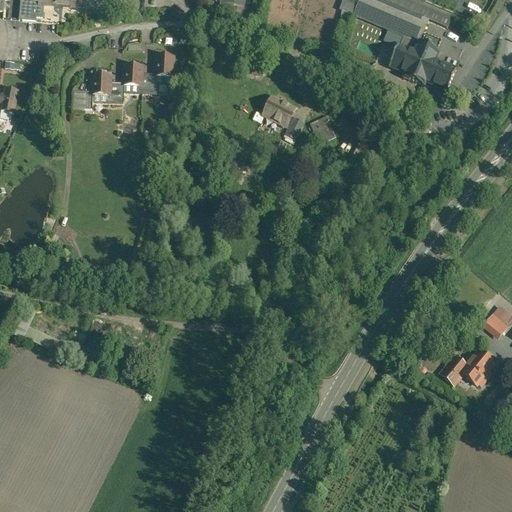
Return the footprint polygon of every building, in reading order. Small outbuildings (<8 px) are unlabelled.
[(26,0),(24,22),(36,23),(36,20),(43,20),(44,6),(84,9),(84,0),(26,0)] [(220,0),(220,3),(224,4),(234,6),(244,8),(245,0),(220,0)] [(342,0),(341,3),(342,5),(339,12),(353,17),(360,0),(342,0)] [(385,4),(375,0),(360,0),(353,17),(353,18),(403,39),(419,45),(428,23),(385,4)] [(432,13),(401,0),(386,0),(385,4),(428,23),(432,13)] [(234,6),(224,4),(220,3),(219,10),(233,13),(234,6)] [(451,21),(432,13),(428,23),(446,31),(451,21)] [(438,54),(419,45),(403,39),(399,49),(397,48),(389,69),(405,75),(403,80),(423,89),(425,84),(447,93),(455,73),(434,64),(438,54)] [(173,60),(156,59),(155,77),(155,79),(156,79),(172,80),(173,60)] [(142,69),(125,68),(124,86),(124,88),(141,89),(141,76),(142,69)] [(155,77),(141,76),(141,89),(141,93),(155,94),(156,79),(155,79),(155,77)] [(110,78),(93,77),(92,94),(92,97),(93,97),(109,98),(110,86),(110,78)] [(124,86),(110,86),(109,98),(109,102),(123,103),(124,88),(124,86)] [(5,97),(2,97),(0,104),(3,104),(2,112),(13,114),(18,93),(6,90),(5,97)] [(92,94),(75,94),(74,111),(92,111),(93,97),(92,97),(92,94)] [(295,112),(272,101),(264,117),(287,129),(295,112)] [(13,114),(2,112),(0,120),(11,123),(13,114)] [(327,118),(310,127),(320,146),(334,139),(332,133),(329,126),(330,126),(327,118)] [(372,136),(363,132),(354,151),(362,155),(372,136)] [(463,138),(456,147),(460,151),(467,142),(463,138)] [(298,286),(310,262),(301,258),(289,282),(298,286)] [(12,338),(21,341),(31,312),(22,309),(12,338)] [(493,317),(486,327),(495,334),(503,325),(493,317)] [(103,352),(112,326),(95,320),(86,346),(103,352)] [(503,325),(495,334),(500,338),(508,329),(503,325)] [(81,346),(85,337),(74,332),(70,341),(81,346)] [(137,351),(119,346),(113,365),(131,370),(137,351)] [(494,367),(478,354),(467,368),(461,375),(466,379),(477,388),(478,386),(481,389),(487,382),(484,380),(494,367)] [(461,375),(467,368),(456,359),(440,378),(456,391),(466,379),(461,375)] [(112,363),(101,360),(97,372),(107,375),(112,363)]
